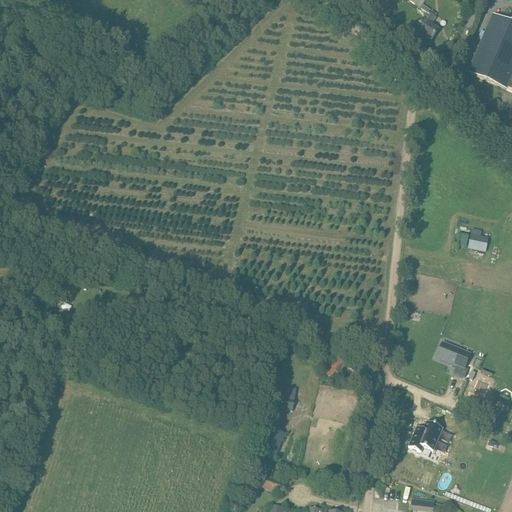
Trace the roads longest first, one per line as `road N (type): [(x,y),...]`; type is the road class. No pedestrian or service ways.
road 1 (track): [(417,86),(371,511)]
road 2 (track): [(321,0),(511,169)]
